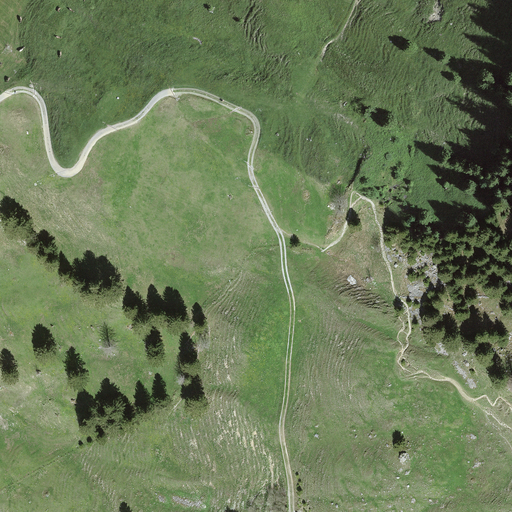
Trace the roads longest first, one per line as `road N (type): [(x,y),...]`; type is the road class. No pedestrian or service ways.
road 1 (track): [(278,232),(250,169),(257,124),(235,108),(194,91),(161,94),(135,121),(104,132),(73,173),(63,174),(54,167),(34,94),(19,89),(0,99)]
road 2 (track): [(290,511),(281,425),(292,304),(278,232)]
